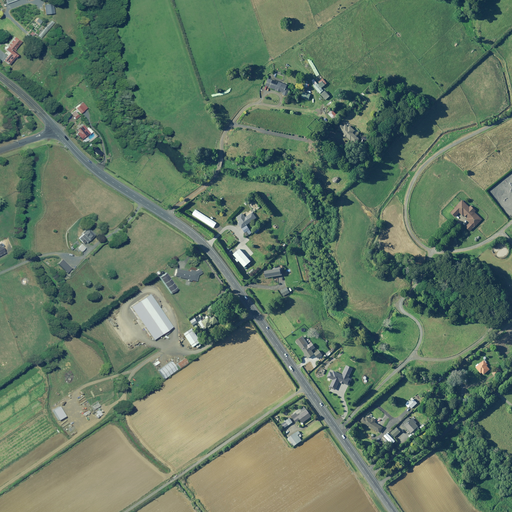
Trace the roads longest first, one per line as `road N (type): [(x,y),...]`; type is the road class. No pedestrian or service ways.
road 1 (tertiary): [(393,511),(206,247),(107,179),(55,127)]
road 2 (unknown): [(407,357),(416,330),(396,306),(428,254),(470,249),(497,233),(511,251)]
road 3 (unknown): [(511,295),(459,355),(411,359)]
road 4 (unknown): [(457,422),(458,364),(511,319)]
